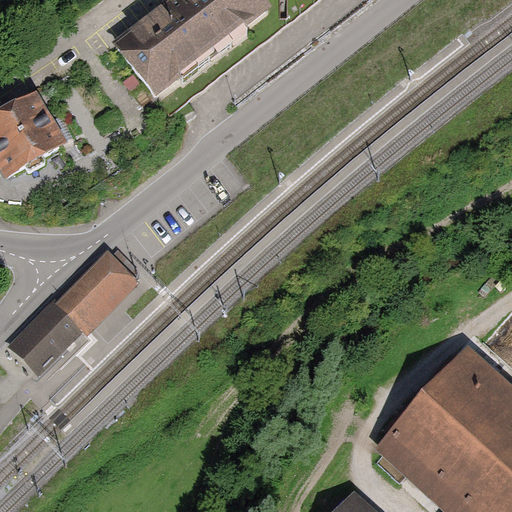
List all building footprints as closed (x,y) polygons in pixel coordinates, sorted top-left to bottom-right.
[(157,109),(272,19),(257,0),(185,0),(114,55),(157,109)] [(38,103),(0,124),(0,181),(6,193),(69,156),(38,103)] [(141,290),(109,257),(59,308),(55,304),(10,352),(39,383),(83,339),(88,343),(141,290)] [(388,443),(468,511),(511,511),(511,393),(466,354),(388,443)] [(362,511),(351,501),(341,511),(362,511)]
